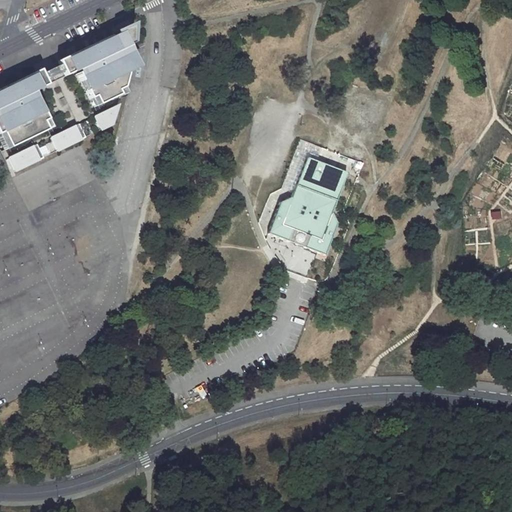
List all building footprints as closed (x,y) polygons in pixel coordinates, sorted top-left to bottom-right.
[(39,70),(0,88),(0,144),(3,151),(50,128),(33,92),(47,85),(44,81),(63,71),(65,76),(77,70),(90,99),(94,97),(98,105),(125,92),(123,87),(132,44),(137,42),(137,19),(112,32),(114,35),(58,61),(60,65),(41,74),(39,70)] [(121,102),(94,116),(101,130),(129,117),(121,102)] [(76,124),(49,137),(56,152),(84,138),(76,124)] [(34,144),(7,157),(14,172),(42,159),(34,144)] [(345,172),(305,157),(290,196),(279,203),(267,234),(323,255),(334,224),(330,211),(345,172)] [(96,303),(80,310),(85,319),(100,312),(96,303)]
